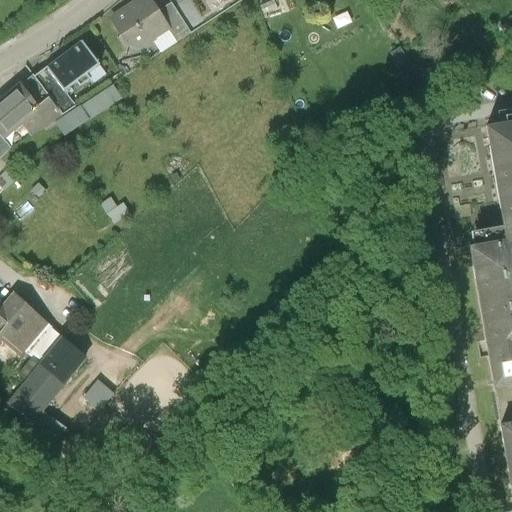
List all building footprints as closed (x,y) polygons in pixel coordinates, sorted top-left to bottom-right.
[(156,14),(148,0),(140,0),(109,19),(124,42),(147,46),(169,33),(156,14)] [(171,5),(156,14),(169,33),(175,43),(190,34),(171,5)] [(81,42),(45,69),(63,92),(64,92),(76,83),(80,88),(90,80),(87,75),(99,66),(81,42)] [(76,109),(64,92),(63,92),(45,69),(32,78),(62,117),(76,109)] [(19,88),(37,111),(21,124),(32,137),(62,117),(32,78),(19,88)] [(37,111),(19,88),(0,103),(0,137),(2,139),(21,124),(37,111)] [(56,125),(63,135),(86,120),(88,121),(122,100),(113,88),(56,125)] [(511,511),(511,118),(483,123),(502,236),(465,243),(511,511)] [(0,137),(0,159),(10,149),(2,139),(0,137)] [(13,181),(4,172),(0,175),(0,188),(3,191),(13,181)] [(51,328),(13,296),(5,306),(0,301),(0,339),(24,360),(29,355),(51,328)] [(62,339),(51,328),(29,355),(34,359),(41,365),(62,339)] [(87,359),(62,339),(41,365),(28,381),(9,404),(34,424),(87,359)] [(41,365),(34,359),(21,375),(28,381),(41,365)] [(84,396),(100,411),(115,395),(99,380),(84,396)]
